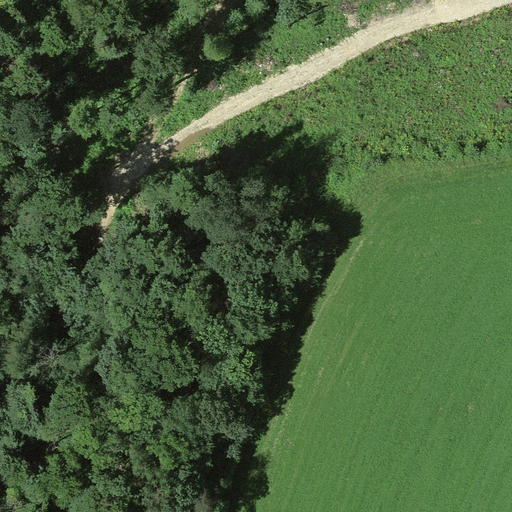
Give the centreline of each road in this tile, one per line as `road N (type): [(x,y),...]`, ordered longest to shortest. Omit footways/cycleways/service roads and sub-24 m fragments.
road 1 (track): [(479,0),(341,50),(204,123),(132,172)]
road 2 (track): [(132,172),(104,217),(85,274),(22,511)]
